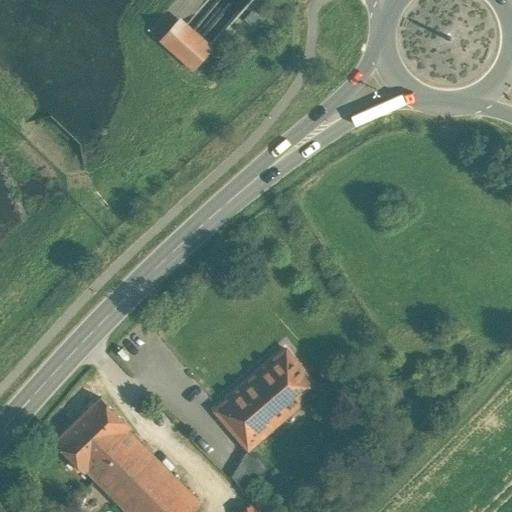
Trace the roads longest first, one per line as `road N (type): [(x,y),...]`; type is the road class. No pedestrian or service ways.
road 1 (secondary): [(0,432),(149,273),(252,180)]
road 2 (track): [(367,511),(511,364)]
road 3 (secondary): [(252,180),(363,113),(428,98)]
road 4 (secondary): [(382,43),(355,83),(252,180)]
